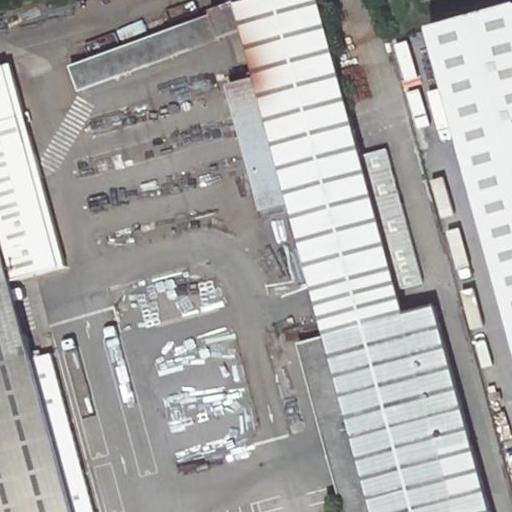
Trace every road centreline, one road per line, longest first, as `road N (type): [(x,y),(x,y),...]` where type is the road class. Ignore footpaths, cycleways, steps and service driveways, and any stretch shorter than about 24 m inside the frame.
road 1 (unknown): [(313,511),(270,268),(257,250),(195,248),(82,286)]
road 2 (unknown): [(82,286),(20,0)]
road 3 (unknown): [(122,511),(82,286)]
